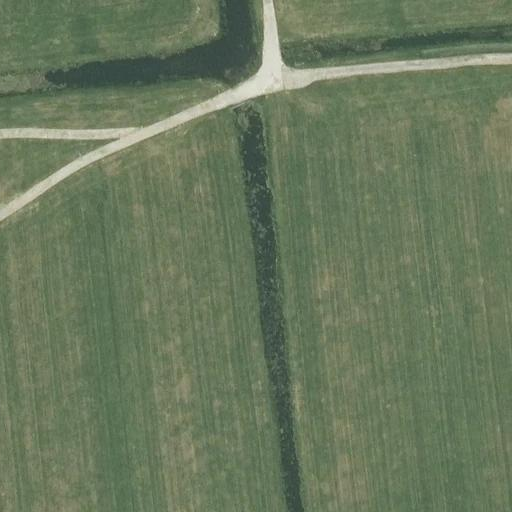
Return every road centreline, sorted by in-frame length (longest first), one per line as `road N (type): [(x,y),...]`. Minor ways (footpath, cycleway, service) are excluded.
road 1 (track): [(140,137),(275,75),(267,0)]
road 2 (track): [(0,219),(140,137)]
road 3 (track): [(140,137),(0,136)]
